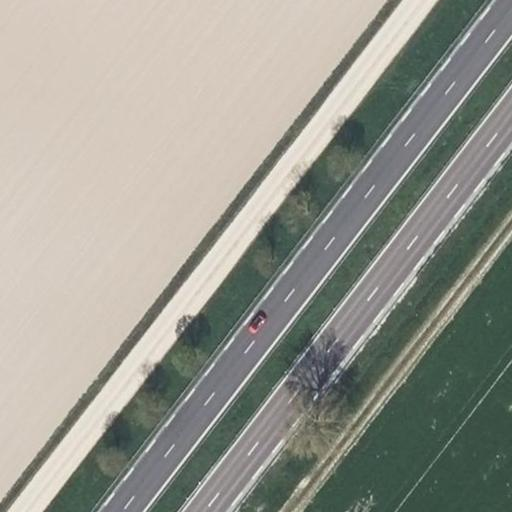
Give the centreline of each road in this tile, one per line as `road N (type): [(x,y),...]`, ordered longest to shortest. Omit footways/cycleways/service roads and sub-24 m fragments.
road 1 (unclassified): [(19,511),(415,0)]
road 2 (trunk): [(511,9),(123,511)]
road 3 (trunk): [(202,511),(511,110)]
road 4 (track): [(511,214),(282,511)]
